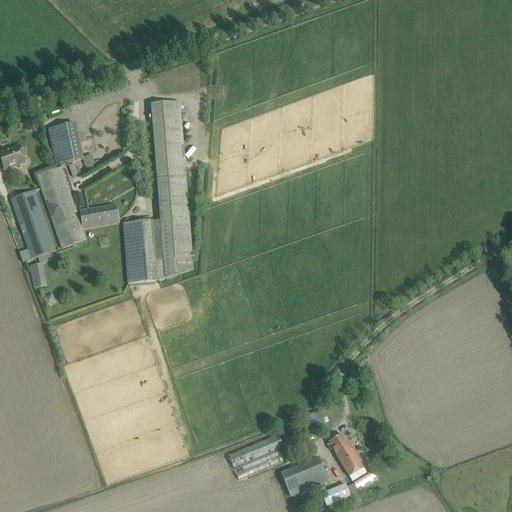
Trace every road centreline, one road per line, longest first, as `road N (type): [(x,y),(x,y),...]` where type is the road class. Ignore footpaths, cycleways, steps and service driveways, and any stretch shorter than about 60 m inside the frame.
road 1 (unclassified): [(0,113),(324,0)]
road 2 (track): [(511,243),(387,320),(341,377)]
